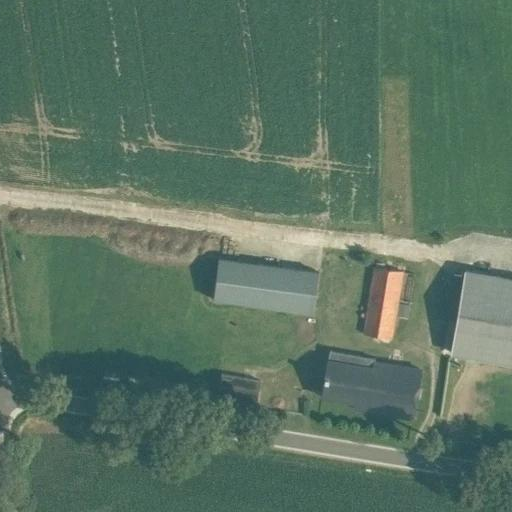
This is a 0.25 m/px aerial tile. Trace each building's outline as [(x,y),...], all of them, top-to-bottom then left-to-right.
[(219,257),(214,299),(312,313),(318,271),(219,257)] [(390,339),(403,271),(374,266),(362,333),(390,339)] [(511,362),(511,277),(465,270),(451,352),(511,362)] [(375,361),(375,358),(330,350),(329,360),(328,360),(322,397),(354,402),(353,408),(413,418),(421,369),(375,361)] [(221,373),(217,396),(258,403),(262,380),(221,373)]
